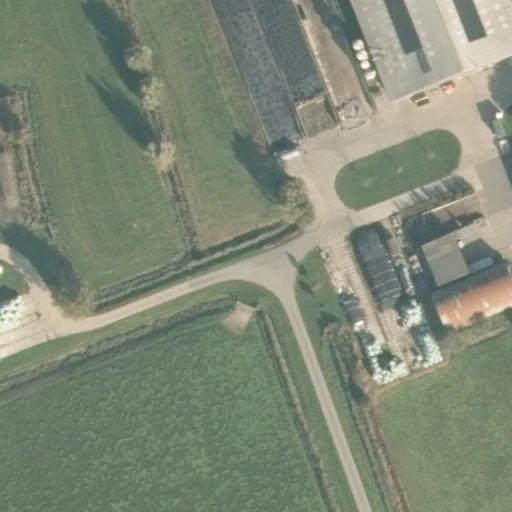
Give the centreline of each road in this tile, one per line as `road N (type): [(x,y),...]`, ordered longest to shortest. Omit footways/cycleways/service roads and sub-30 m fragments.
road 1 (unclassified): [(364,511),(273,263),(86,333)]
road 2 (track): [(86,333),(70,332),(33,281),(0,259)]
